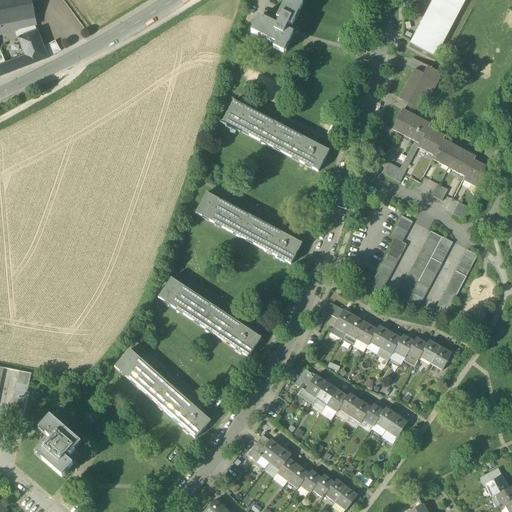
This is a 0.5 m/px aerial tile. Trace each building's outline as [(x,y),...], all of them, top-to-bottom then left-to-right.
[(31,0),(0,0),(0,9),(1,17),(0,24),(0,34),(14,31),(34,26),(36,26),(31,0)] [(273,49),(283,54),(292,35),(293,35),(285,31),(288,26),(291,28),(292,27),(303,5),(291,0),(285,0),(276,20),(279,22),(276,27),(258,18),(251,33),(275,45),(273,49)] [(434,0),(412,44),(435,56),(463,0),(434,0)] [(17,40),(37,32),(34,26),(14,31),(15,34),(17,40)] [(296,29),(292,27),(291,28),(288,26),(285,31),(293,35),(292,35),(293,36),(294,36),(298,29),(297,29),(296,29)] [(47,59),(43,48),(37,32),(17,40),(18,42),(19,41),(25,57),(5,65),(9,74),(47,59)] [(43,48),(47,59),(61,52),(55,41),(43,48)] [(0,77),(9,74),(5,65),(0,66),(0,77)] [(408,104),(416,109),(423,96),(429,99),(442,75),(427,67),(423,74),(414,70),(399,99),(408,104)] [(223,122),(318,172),(322,164),(324,160),(328,152),(233,102),(229,110),(229,111),(227,114),(223,122)] [(404,111),(413,116),(416,109),(408,104),(404,111)] [(414,143),(419,145),(429,129),(430,125),(413,116),(404,111),(402,110),(396,123),(391,131),(414,143)] [(418,149),(433,157),(443,141),(445,137),(429,129),(419,145),(417,149),(418,149)] [(432,161),(464,178),(474,161),(476,158),(443,141),(433,157),(432,161)] [(394,180),(399,183),(418,149),(417,149),(419,145),(414,143),(400,170),(394,180)] [(486,168),(474,161),(464,178),(462,181),(479,190),(486,177),(482,175),(486,168)] [(383,175),(394,180),(400,170),(389,164),(383,175)] [(424,179),(420,192),(430,195),(434,183),(424,179)] [(431,196),(441,202),(447,191),(439,186),(437,185),(431,196)] [(196,214),(290,265),(295,256),(294,256),(296,253),(297,253),(301,245),(206,194),(202,202),(202,203),(200,206),(196,214)] [(452,215),(463,220),(469,209),(458,203),(452,215)] [(401,217),(412,223),(415,216),(405,211),(401,217)] [(401,217),(398,222),(409,228),(412,223),(401,217)] [(406,233),(409,228),(398,222),(396,227),(406,233)] [(404,238),(406,233),(396,227),(393,232),(404,238)] [(401,243),(404,238),(393,232),(390,237),(390,238),(395,240),(401,243)] [(431,233),(428,238),(439,244),(439,243),(441,238),(431,233)] [(436,248),(439,244),(428,238),(425,243),(436,249),(436,248)] [(441,238),(439,243),(450,249),(453,243),(442,238),(441,238)] [(405,245),(401,243),(395,240),(392,245),(403,250),(405,245)] [(433,254),(436,249),(425,243),(423,248),(433,254)] [(439,244),(436,248),(447,254),(450,249),(439,243),(439,244)] [(400,255),(403,250),(392,245),(389,250),(400,255)] [(423,248),(420,253),(431,259),(433,254),(423,248)] [(436,249),(433,254),(444,259),(447,254),(436,248),(436,249)] [(397,260),(400,255),(389,250),(387,255),(397,260)] [(466,251),(464,256),(474,262),(477,256),(466,251)] [(420,253),(417,259),(428,264),(431,259),(420,253)] [(441,264),(444,259),(433,254),(431,259),(441,264)] [(395,265),(397,260),(387,255),(384,260),(395,265)] [(471,267),(474,262),(464,256),(461,261),(471,267)] [(425,269),(428,264),(417,259),(414,263),(425,269)] [(431,259),(428,264),(438,270),(441,264),(431,259)] [(392,270),(395,265),(384,260),(382,265),(392,270)] [(469,272),(471,267),(461,261),(458,267),(469,272)] [(422,274),(425,269),(414,263),(412,269),(422,274)] [(428,264),(425,269),(436,275),(438,270),(428,264)] [(389,275),(392,270),(382,265),(379,270),(389,275)] [(466,277),(469,272),(458,267),(455,272),(466,277)] [(420,279),(422,274),(412,269),(409,273),(420,279)] [(425,269),(422,274),(433,280),(436,275),(425,269)] [(387,280),(389,275),(379,270),(376,275),(387,280)] [(455,272),(452,277),(463,283),(466,277),(455,272)] [(417,284),(420,279),(409,273),(406,278),(417,284)] [(422,274),(420,279),(430,285),(433,280),(422,274)] [(384,285),(387,280),(376,275),(374,280),(384,285)] [(452,277),(450,282),(460,288),(463,283),(452,277)] [(414,289),(417,284),(406,278),(404,283),(414,289)] [(420,279),(417,284),(428,290),(430,285),(420,279)] [(158,298),(248,358),(260,339),(171,280),(158,298)] [(381,291),(384,285),(374,280),(371,285),(381,291)] [(450,282),(447,287),(458,293),(460,288),(450,282)] [(412,294),(414,289),(404,283),(401,288),(412,294)] [(417,284),(414,289),(425,295),(428,290),(417,284)] [(447,287),(444,292),(455,298),(458,293),(447,287)] [(409,299),(412,294),(401,288),(398,293),(409,299)] [(414,289),(412,294),(422,300),(425,295),(414,289)] [(444,292),(442,297),(452,303),(455,298),(444,292)] [(406,304),(409,299),(398,293),(396,299),(406,304)] [(412,294),(409,299),(420,305),(422,300),(412,294)] [(442,297),(439,302),(450,308),(452,303),(442,297)] [(404,309),(406,304),(396,299),(393,304),(404,309)] [(417,310),(420,305),(409,299),(406,304),(417,310)] [(439,302),(437,307),(447,313),(450,308),(439,302)] [(333,317),(338,320),(343,312),(343,311),(331,305),(326,314),(333,317)] [(444,318),(447,313),(437,307),(434,313),(440,316),(444,318)] [(338,320),(334,328),(345,334),(354,318),(343,312),(338,320)] [(312,329),(317,332),(324,320),(319,317),(312,329)] [(329,325),(334,328),(338,320),(333,317),(329,325)] [(354,318),(345,334),(356,341),(365,324),(354,318)] [(367,347),(369,343),(376,331),(365,324),(356,341),(367,347)] [(369,343),(380,350),(389,334),(378,327),(376,331),(369,343)] [(343,338),(345,334),(334,328),(330,334),(337,338),(338,335),(343,338)] [(353,346),(356,341),(345,334),(343,338),(342,340),(353,347),(353,346)] [(391,356),(393,353),(401,340),(389,334),(380,350),(391,356)] [(404,359),(406,355),(414,343),(403,336),(401,340),(393,353),(404,359)] [(418,362),(419,358),(427,346),(416,339),(414,343),(406,355),(418,362)] [(367,347),(356,341),(353,346),(364,353),(367,347)] [(419,358),(431,364),(440,348),(429,342),(427,346),(419,358)] [(451,355),(440,348),(431,364),(442,371),(451,355)] [(391,356),(380,350),(377,356),(388,362),(389,360),(391,356)] [(114,368),(194,439),(210,422),(129,351),(114,368)] [(325,356),(318,352),(315,357),(321,361),(325,356)] [(391,356),(389,360),(400,366),(404,359),(393,353),(391,356)] [(414,368),(418,362),(406,355),(404,359),(403,362),(414,368)] [(340,368),(329,363),(327,368),(338,373),(340,368)] [(313,379),(311,377),(311,376),(310,375),(310,374),(304,371),(294,385),(299,389),(302,384),(307,388),(313,379)] [(29,381),(31,375),(19,372),(18,378),(29,381)] [(362,381),(359,375),(353,378),(356,384),(362,381)] [(304,392),(315,399),(326,384),(315,377),(313,379),(307,388),(305,392),(304,392)] [(28,387),(29,381),(18,378),(17,384),(28,387)] [(27,393),(28,387),(17,384),(15,390),(27,393)] [(315,399),(326,406),(336,391),(326,384),(315,399)] [(26,399),(27,393),(15,390),(14,396),(26,399)] [(311,405),(315,399),(304,392),(305,392),(301,390),(297,396),(311,406),(311,405)] [(336,413),(339,410),(347,398),(336,391),(326,406),(336,413)] [(339,410),(349,417),(360,402),(349,395),(347,398),(339,410)] [(24,405),(26,399),(14,396),(13,402),(24,405)] [(315,399),(311,405),(322,412),(326,406),(315,399)] [(23,411),(24,405),(13,402),(12,408),(23,411)] [(360,424),(362,421),(370,409),(360,402),(349,417),(360,424)] [(373,428),(375,425),(383,412),(372,405),(370,409),(362,421),(373,428)] [(326,406),(322,412),(320,415),(331,422),(335,416),(336,413),(326,406)] [(22,417),(23,411),(12,408),(10,414),(22,417)] [(375,425),(386,432),(396,416),(385,409),(383,412),(375,425)] [(336,413),(335,416),(345,423),(349,417),(339,410),(336,413)] [(21,423),(22,417),(10,414),(9,420),(21,423)] [(407,424),(396,416),(386,432),(397,439),(407,424)] [(349,417),(345,423),(356,430),(358,427),(360,424),(349,417)] [(35,455),(62,478),(72,466),(64,459),(67,455),(70,457),(80,445),(49,418),(39,430),(51,441),(48,445),(45,442),(35,455)] [(360,424),(358,427),(369,434),(371,431),(373,428),(362,421),(360,424)] [(373,428),(371,431),(382,438),(386,432),(375,425),(373,428)] [(304,433),(297,429),(293,435),(300,439),(304,433)] [(386,432),(382,438),(381,438),(392,446),(397,439),(386,432)] [(256,444),(264,449),(269,442),(262,436),(256,444)] [(261,457),(269,464),(280,449),(270,441),(269,442),(264,449),(259,456),(261,457)] [(256,463),(261,457),(259,456),(264,449),(256,444),(247,456),(248,456),(250,457),(250,460),(253,460),(254,461),(256,463)] [(324,449),(318,445),(315,451),(320,455),(324,449)] [(269,464),(279,471),(288,460),(291,456),(280,449),(269,464)] [(261,457),(256,463),(256,464),(264,470),(269,464),(261,457)] [(277,474),(287,482),(298,468),(288,460),(279,471),(277,474)] [(492,460),(485,464),(488,471),(495,467),(492,460)] [(269,464),(264,470),(263,471),(273,479),(277,474),(279,471),(269,464)] [(297,490),(300,487),(308,475),(298,468),(287,482),(297,490)] [(483,488),(485,487),(485,486),(501,478),(497,470),(479,480),(483,488)] [(310,495),(312,491),(321,480),(311,472),(308,475),(300,487),(310,495)] [(277,474),(273,479),(272,481),(282,488),(287,482),(277,474)] [(322,499),(325,496),(333,484),(323,477),(321,480),(312,491),(322,499)] [(501,478),(485,486),(485,487),(491,498),(495,497),(508,490),(501,478)] [(325,496),(335,504),(346,489),(336,481),(333,484),(325,496)] [(233,482),(227,488),(234,495),(240,488),(233,482)] [(511,489),(511,488),(508,490),(495,497),(501,508),(504,506),(511,502),(511,489)] [(346,489),(335,504),(345,511),(356,497),(346,489)] [(413,510),(422,506),(418,499),(409,503),(413,510)] [(223,511),(225,510),(215,501),(204,511),(223,511)]
